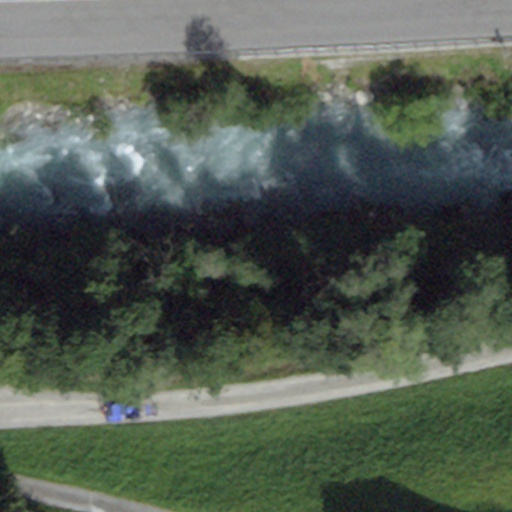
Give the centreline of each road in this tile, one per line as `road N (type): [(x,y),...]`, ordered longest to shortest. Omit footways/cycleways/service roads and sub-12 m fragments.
road 1 (track): [(511,351),(358,384),(0,415)]
road 2 (tertiary): [(0,29),(511,6)]
road 3 (track): [(0,484),(124,511)]
